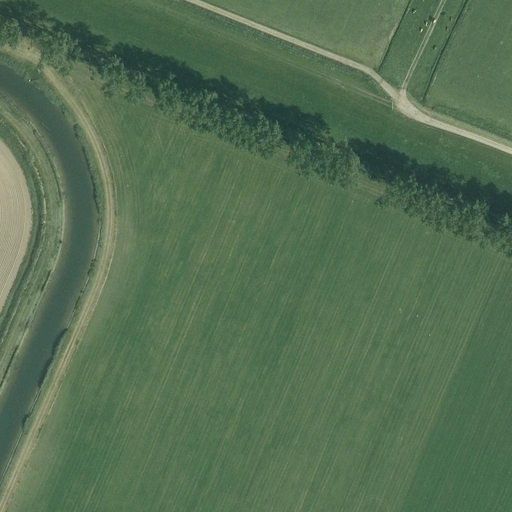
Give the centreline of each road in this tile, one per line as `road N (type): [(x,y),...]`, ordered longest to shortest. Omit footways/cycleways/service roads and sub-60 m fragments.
road 1 (track): [(47,0),(511,185)]
road 2 (track): [(0,507),(90,299),(109,232),(91,133),(41,65)]
road 3 (track): [(397,98),(370,71),(190,0)]
road 4 (track): [(511,152),(417,117),(397,98)]
